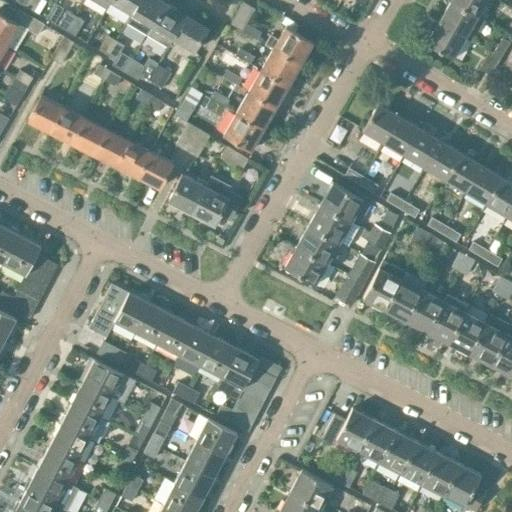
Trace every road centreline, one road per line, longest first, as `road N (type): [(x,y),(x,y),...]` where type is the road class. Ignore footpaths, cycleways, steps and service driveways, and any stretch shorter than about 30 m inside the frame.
road 1 (residential): [(366,43),(218,303)]
road 2 (residential): [(511,454),(312,353)]
road 3 (residential): [(0,434),(99,242)]
road 4 (residential): [(230,511),(312,353)]
road 5 (residential): [(511,129),(366,43)]
road 6 (residential): [(218,303),(99,242)]
